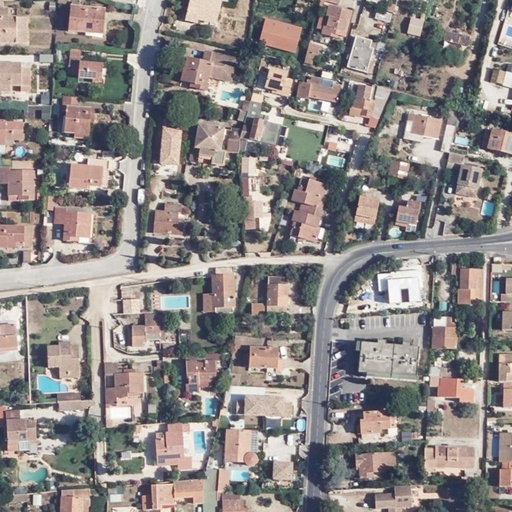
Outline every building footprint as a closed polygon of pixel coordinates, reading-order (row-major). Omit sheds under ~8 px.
[(192,0),(188,16),(201,19),(219,23),(223,3),(210,0),(192,0)] [(87,27),(103,28),(105,9),(71,6),(69,31),(86,32),(87,27)] [(0,42),(27,43),(28,17),(9,17),(9,7),(5,7),(0,7),(0,42)] [(350,13),(328,7),(321,34),(333,37),(333,35),(344,38),(350,13)] [(389,23),(391,16),(377,11),(374,19),(389,23)] [(296,52),(302,26),(265,17),(258,43),(296,52)] [(408,34),(422,35),(423,18),(409,17),(408,34)] [(223,32),(244,32),(244,20),(223,20),(223,32)] [(450,44),(452,34),(446,33),(444,43),(450,44)] [(468,48),(470,38),(452,34),(450,44),(468,48)] [(366,74),(370,61),(373,50),(369,49),(371,41),(355,37),(347,68),(366,74)] [(378,43),(371,41),(369,49),(373,50),(375,51),(378,43)] [(307,53),(304,63),(313,65),(315,56),(318,57),(320,50),(322,50),(323,47),(309,43),(307,53)] [(71,46),(70,58),(81,59),(82,47),(71,46)] [(196,83),(195,88),(205,90),(209,76),(231,82),(237,59),(206,51),(204,61),(187,56),(182,79),(191,82),(196,83)] [(102,82),(104,64),(81,62),(81,59),(70,58),(69,74),(79,74),(79,78),(94,78),(94,81),(102,82)] [(0,84),(12,84),(19,84),(20,91),(28,91),(28,67),(22,67),(22,62),(0,61),(0,84)] [(490,81),(502,83),(504,68),(492,66),(490,81)] [(282,92),(282,94),(289,96),(293,81),(287,79),(288,74),(270,69),(266,87),(274,90),(282,92)] [(334,82),(322,80),(311,77),(310,84),(300,82),(297,97),(307,99),(308,96),(337,103),(340,87),(333,85),(334,82)] [(378,119),(390,92),(373,86),(372,86),(372,88),(361,86),(360,85),(358,94),(357,98),(355,97),(351,114),(370,118),(378,119)] [(264,97),(252,94),(251,102),(262,104),(264,97)] [(80,97),(64,95),(62,110),(66,110),(65,131),(74,132),(74,136),(88,137),(90,119),(95,119),(96,108),(80,106),(80,97)] [(309,108),(328,112),(330,104),(310,100),(309,108)] [(242,111),(247,112),(250,102),(244,101),(242,111)] [(262,104),(251,102),(250,102),(247,112),(245,122),(243,130),(241,137),(259,142),(262,143),(263,141),(274,144),(278,125),(267,122),(269,117),(260,114),(263,104),(262,104)] [(51,106),(43,105),(42,119),(50,119),(51,106)] [(449,153),(451,145),(458,109),(453,107),(449,126),(446,125),(441,151),(449,153)] [(242,111),(241,110),(238,120),(245,122),(247,112),(242,111)] [(436,139),(440,121),(407,115),(402,139),(420,143),(422,137),(436,139)] [(378,119),(370,118),(368,126),(369,126),(374,127),(378,119)] [(24,140),(24,122),(0,121),(0,153),(6,153),(6,145),(6,140),(24,140)] [(199,155),(213,158),(215,151),(220,152),(224,130),(199,125),(195,148),(200,149),(200,151),(199,155)] [(277,146),(282,126),(278,125),(274,144),(263,141),(262,143),(277,146)] [(240,140),(241,137),(243,130),(232,128),(228,152),(240,154),(240,152),(241,146),(240,146),(241,141),(240,140)] [(482,147),(487,148),(492,130),(486,128),(482,147)] [(511,134),(492,130),(487,148),(511,153),(511,134)] [(468,148),(451,145),(449,153),(465,156),(466,156),(468,148)] [(58,148),(57,159),(68,160),(69,149),(58,148)] [(200,151),(191,149),(189,161),(198,162),(199,155),(200,151)] [(226,153),(220,152),(215,151),(213,158),(212,164),(224,167),(226,153)] [(449,153),(446,168),(455,170),(454,172),(460,173),(456,195),(477,198),(483,169),(463,166),(465,156),(449,153)] [(87,186),(102,187),(103,169),(109,169),(110,160),(89,158),(88,166),(72,165),(69,187),(87,189),(87,186)] [(255,172),(255,159),(245,160),(245,172),(255,172)] [(410,166),(392,162),(388,176),(406,180),(410,166)] [(23,197),(23,200),(34,200),(34,171),(10,171),(10,169),(0,168),(0,184),(8,185),(8,197),(18,197),(23,197)] [(302,207),(324,214),(326,215),(329,206),(320,203),(323,194),(327,196),(328,191),(334,193),(337,183),(331,181),(305,174),(302,184),(299,183),(296,194),(305,197),(302,207)] [(54,197),(45,196),(44,209),(54,209),(54,206),(54,197)] [(356,220),(375,225),(380,201),(361,197),(356,220)] [(250,199),(244,199),(246,230),(254,230),(253,203),(250,203),(250,199)] [(481,214),(492,217),(495,202),(484,200),(481,214)] [(416,226),(420,205),(408,202),(407,209),(399,207),(395,224),(406,227),(407,224),(416,226)] [(178,225),(178,221),(179,214),(181,214),(182,206),(165,204),(164,213),(156,212),(154,234),(182,236),(183,226),(178,225)] [(321,224),(324,214),(302,207),(298,206),(294,218),(297,219),(293,232),(317,239),(319,234),(321,235),(324,225),(321,224)] [(88,242),(91,215),(66,213),(66,210),(55,209),(54,227),(64,228),(62,244),(73,245),(74,241),(88,242)] [(373,231),(375,225),(356,220),(354,227),(373,231)] [(454,234),(455,225),(445,223),(443,235),(454,234)] [(25,242),(25,246),(33,247),(34,227),(0,225),(0,247),(6,248),(7,242),(25,242)] [(458,269),(458,304),(470,304),(470,299),(482,299),(483,270),(458,269)] [(422,288),(421,271),(389,273),(390,290),(422,288)] [(216,275),(216,277),(212,277),(212,304),(201,305),(201,312),(215,312),(215,313),(232,312),(232,306),(234,306),(233,272),(216,275)] [(268,278),(267,307),(286,308),(288,279),(268,278)] [(509,302),(511,302),(511,278),(506,279),(506,294),(502,294),(502,302),(504,302),(509,302)] [(123,299),(124,314),(141,313),(140,298),(123,299)] [(511,302),(509,302),(509,312),(502,312),(502,330),(511,330),(511,302)] [(264,305),(251,305),(251,315),(263,315),(264,305)] [(145,316),(145,322),(146,327),(132,327),(132,347),(143,347),(143,341),(167,341),(167,330),(160,330),(160,315),(145,316)] [(445,328),(445,324),(446,319),(433,318),(433,328),(445,328)] [(432,348),(457,348),(457,344),(455,344),(456,324),(451,324),(445,324),(445,328),(433,328),(432,348)] [(0,351),(23,349),(21,325),(2,326),(3,331),(0,331),(0,351)] [(250,349),(250,336),(235,336),(233,348),(233,349),(231,358),(237,359),(238,348),(250,349)] [(391,375),(415,377),(418,348),(410,347),(410,344),(401,344),(401,347),(385,345),(385,342),(376,342),(376,345),(360,344),(359,352),(359,353),(358,373),(366,374),(391,375)] [(67,372),(67,378),(79,377),(78,346),(70,346),(69,346),(69,349),(60,349),(59,346),(58,346),(47,347),(48,367),(59,367),(59,373),(67,372)] [(277,368),(278,349),(251,347),(250,355),(244,355),(244,366),(250,367),(277,368)] [(219,360),(218,353),(204,354),(205,361),(186,362),(187,392),(199,392),(199,382),(217,381),(216,360),(219,360)] [(500,383),(510,383),(511,383),(511,355),(504,355),(504,366),(500,366),(500,383)] [(116,363),(104,363),(105,376),(116,375),(116,371),(116,363)] [(470,378),(480,379),(481,366),(471,366),(471,367),(470,378)] [(471,367),(456,367),(456,370),(456,378),(470,378),(471,367)] [(430,376),(441,376),(451,377),(451,370),(428,368),(428,376),(430,376)] [(105,386),(106,404),(117,403),(117,395),(128,394),(128,390),(144,389),(144,370),(117,371),(116,371),(116,375),(116,386),(115,386),(105,386)] [(441,379),(441,376),(430,376),(429,387),(437,387),(438,387),(439,387),(440,379),(441,379)] [(460,381),(441,379),(440,379),(439,387),(438,387),(437,387),(437,397),(458,398),(458,402),(472,403),(473,390),(460,389),(460,381)] [(57,394),(58,402),(81,401),(81,394),(57,394)] [(285,414),(285,395),(236,396),(237,415),(285,414)] [(58,402),(51,402),(52,412),(86,410),(86,407),(86,401),(81,401),(58,402)] [(37,441),(36,423),(26,424),(26,420),(21,420),(20,411),(7,412),(6,407),(0,407),(0,424),(6,424),(7,445),(8,452),(26,451),(26,444),(37,444),(37,441)] [(396,428),(394,410),(363,413),(363,421),(360,421),(360,432),(389,431),(388,428),(396,428)] [(192,432),(191,424),(170,426),(170,433),(167,433),(168,439),(158,440),(159,460),(185,459),(183,432),(192,432)] [(402,430),(401,439),(417,441),(418,432),(402,430)] [(257,459),(256,457),(255,456),(254,456),(253,455),(252,455),(250,454),(251,433),(227,432),(225,461),(245,462),(246,463),(246,464),(247,464),(248,465),(249,465),(250,466),(251,466),(252,466),(253,466),(254,465),(255,464),(256,463),(256,462),(257,461),(257,460),(257,459)] [(257,457),(259,433),(251,433),(250,454),(252,455),(253,455),(254,456),(255,456),(256,457),(257,457)] [(500,463),(509,463),(511,463),(511,434),(501,434),(500,463)] [(434,447),(425,446),(424,469),(434,470),(434,465),(446,466),(447,457),(455,457),(455,466),(473,467),(473,446),(456,445),(455,448),(446,447),(447,445),(434,445),(434,447)] [(395,469),(394,452),(356,454),(357,467),(360,467),(360,479),(373,478),(372,473),(386,472),(386,470),(395,469)] [(216,458),(210,456),(207,469),(213,470),(216,458)] [(446,466),(455,466),(455,457),(447,457),(446,466)] [(293,480),(293,460),(272,460),(272,480),(293,480)] [(511,463),(509,463),(509,471),(500,471),(500,487),(511,487),(511,463)] [(217,490),(218,490),(220,470),(213,470),(207,469),(205,478),(205,490),(217,490)] [(229,471),(220,470),(218,490),(224,490),(227,490),(229,471)] [(205,478),(175,481),(175,484),(153,485),(154,494),(145,494),(146,509),(162,508),(162,503),(176,503),(176,497),(194,496),(194,502),(204,502),(205,490),(205,478)] [(401,511),(401,508),(411,507),(410,487),(394,488),(394,494),(375,495),(376,509),(389,508),(396,508),(395,511),(401,511)] [(90,499),(91,488),(63,491),(62,511),(83,511),(84,499),(90,499)] [(247,511),(244,511),(244,490),(227,490),(224,490),(218,490),(217,490),(205,490),(204,502),(203,511),(247,511)] [(28,494),(9,496),(0,496),(0,504),(28,502),(28,494)]
